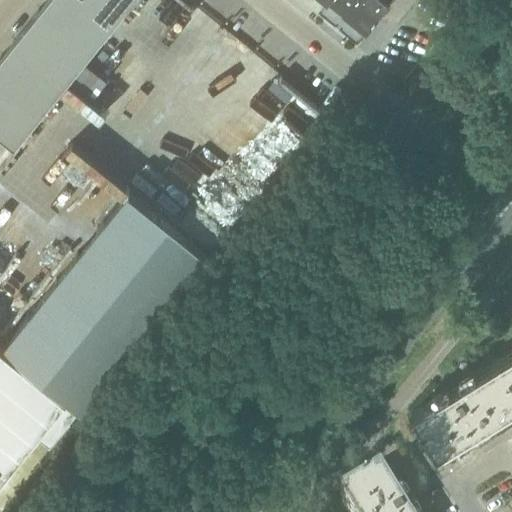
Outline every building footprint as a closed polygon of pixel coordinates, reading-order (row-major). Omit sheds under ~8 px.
[(45,0),(0,55),(0,129),(15,142),(131,0),(45,0)] [(324,0),(365,33),(388,5),(382,0),(324,0)] [(2,342),(80,405),(206,250),(128,187),(2,342)] [(0,475),(36,431),(50,442),(79,406),(0,341),(0,475)] [(511,348),(409,411),(434,451),(511,403),(511,348)] [(337,500),(344,511),(400,511),(378,475),(337,500)]
